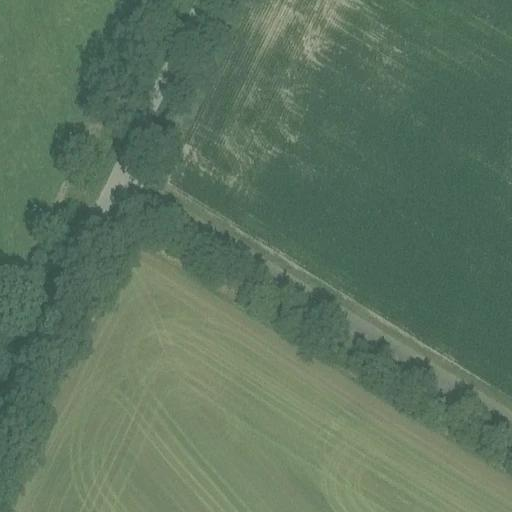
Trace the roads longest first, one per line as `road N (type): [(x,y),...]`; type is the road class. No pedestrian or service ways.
road 1 (unclassified): [(0,424),(204,0)]
road 2 (unknown): [(124,167),(511,412)]
